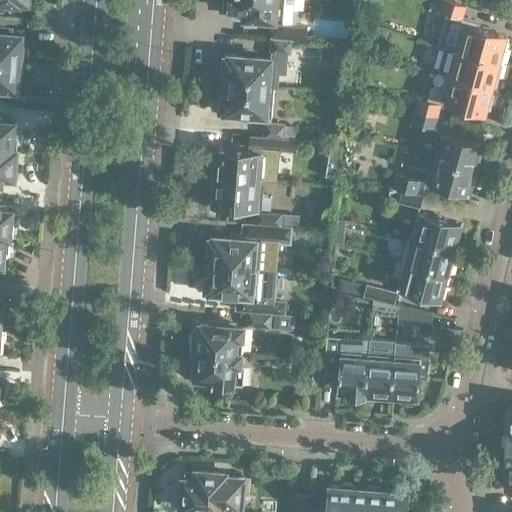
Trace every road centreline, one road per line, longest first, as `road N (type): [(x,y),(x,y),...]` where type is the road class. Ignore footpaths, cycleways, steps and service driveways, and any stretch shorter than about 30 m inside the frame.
road 1 (primary): [(120,416),(153,0)]
road 2 (primary): [(95,0),(62,414)]
road 3 (residential): [(458,451),(120,416)]
road 4 (residential): [(458,451),(511,219)]
